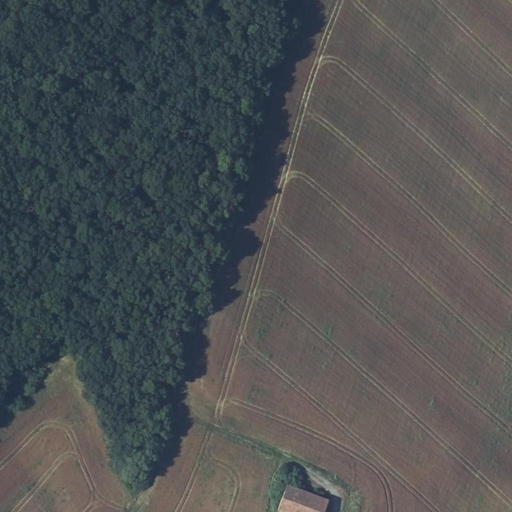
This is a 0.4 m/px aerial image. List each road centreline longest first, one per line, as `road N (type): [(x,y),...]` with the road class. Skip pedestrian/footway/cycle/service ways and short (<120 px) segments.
road 1 (track): [(135,511),(162,457),(303,0)]
road 2 (track): [(169,435),(156,405),(214,224),(218,179),(265,25),(292,0)]
road 3 (track): [(175,417),(288,461)]
